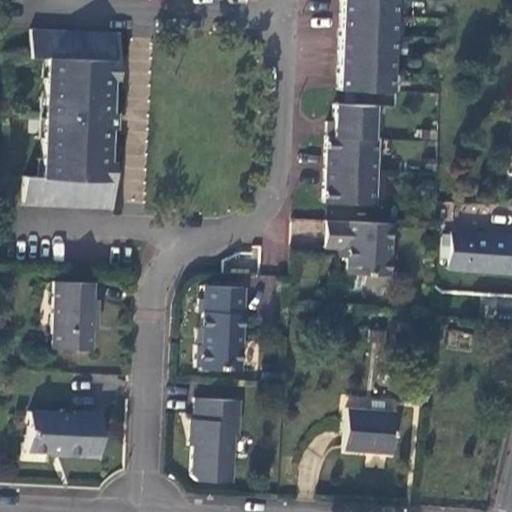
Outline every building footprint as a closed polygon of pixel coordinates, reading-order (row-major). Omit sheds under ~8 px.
[(333,0),(331,83),(338,83),(346,84),(381,85),(382,0),(333,0)] [(111,28),(21,25),(20,52),(38,52),(34,172),(17,172),(16,199),(106,202),(107,174),(100,174),(102,123),(109,123),(109,106),(102,106),(104,53),(111,53),(111,28)] [(338,83),(338,100),(346,100),(346,84),(338,83)] [(317,195),(367,196),(369,118),(365,118),(365,100),(346,100),(338,100),(327,99),(327,117),(319,117),(317,195)] [(378,279),(380,219),(317,216),(316,243),(340,244),(339,269),(357,269),(356,279),(378,279)] [(511,235),(446,229),(443,265),(511,271),(511,235)] [(47,277),(46,299),(90,300),(91,295),(85,294),(86,278),(47,277)] [(199,286),(198,303),(238,304),(239,287),(199,286)] [(90,315),(90,300),(46,299),(45,345),(84,346),(85,315),(90,315)] [(236,369),(238,304),(198,303),(193,302),(193,312),(198,312),(197,343),(191,343),(190,368),(236,369)] [(235,399),(188,397),(186,473),(192,478),(226,480),(228,430),(234,430),(235,399)] [(390,452),(392,410),(381,409),(382,400),(369,400),(369,409),(344,408),(342,450),(390,452)] [(67,410),(22,408),(21,447),(78,449),(78,453),(93,453),(94,408),(67,407),(67,410)]
